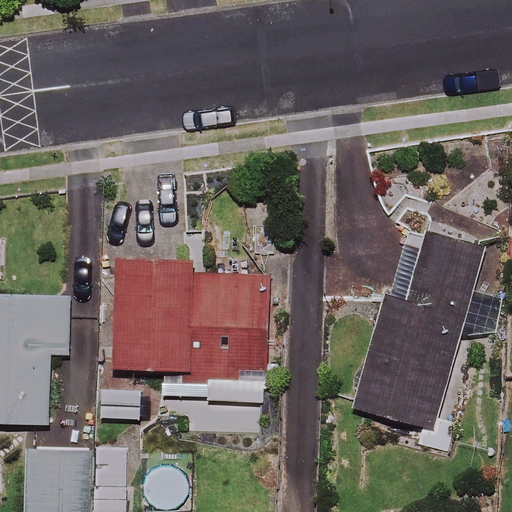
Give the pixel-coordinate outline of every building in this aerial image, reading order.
[(356,409),(419,427),(415,442),(450,452),(482,338),(494,337),(511,272),(511,256),(430,234),(407,227),(388,294),(356,409)] [(190,266),(115,262),(109,368),(190,372),(189,380),(263,384),(268,278),(189,274),(190,266)] [(68,355),(70,297),(0,294),(0,423),(49,425),(51,354),(68,355)] [(129,511),(132,448),(99,447),(97,511),(129,511)] [(89,511),(91,450),(23,448),(21,511),(89,511)]
